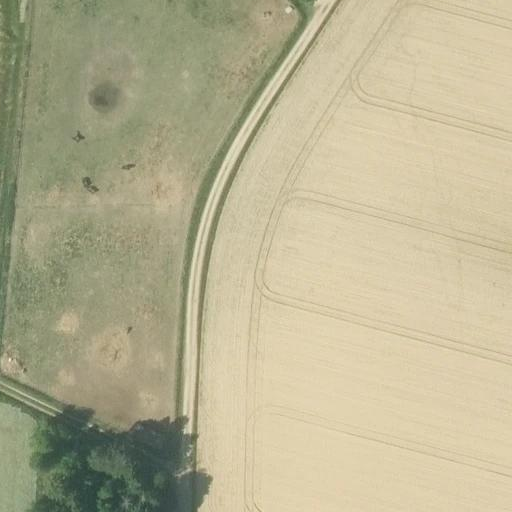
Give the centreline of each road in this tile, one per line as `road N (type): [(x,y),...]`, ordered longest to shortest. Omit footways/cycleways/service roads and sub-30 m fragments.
road 1 (track): [(184,511),(207,202),(329,0)]
road 2 (track): [(0,385),(184,476)]
